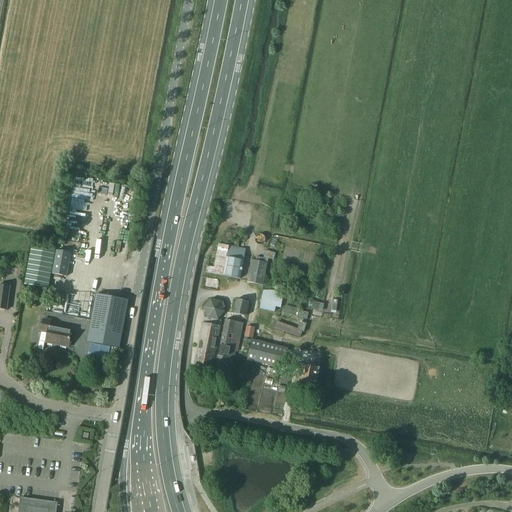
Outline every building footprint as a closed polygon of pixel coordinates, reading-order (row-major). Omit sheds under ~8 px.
[(219,244),(214,267),(207,266),(205,272),(240,279),(246,249),(219,244)] [(57,250),(52,274),(66,277),(71,253),(57,250)] [(266,250),(264,257),(274,260),(276,253),(266,250)] [(251,260),(247,282),(261,285),(266,258),(255,256),(254,260),(251,260)] [(0,308),(7,310),(10,287),(0,285),(0,308)] [(261,309),(276,311),(277,308),(282,308),(284,295),(264,291),(261,309)] [(88,342),(119,348),(128,300),(96,295),(88,342)] [(211,299),(203,308),(207,318),(218,320),(225,312),(224,308),(225,308),(223,302),(222,302),(221,301),(211,299)] [(236,299),(233,314),(246,316),(249,302),(236,299)] [(310,301),(309,308),(322,311),(323,304),(310,301)] [(296,315),(297,308),(285,306),(284,312),(296,315)] [(307,319),(308,313),(299,311),(297,317),(307,319)] [(204,318),(195,364),(212,367),(214,358),(216,359),(217,355),(215,354),(221,321),(204,318)] [(46,343),(68,347),(72,330),(50,326),(51,321),(44,319),(41,331),(48,332),(46,343)] [(217,355),(216,359),(217,359),(216,368),(225,370),(227,363),(233,365),(236,351),(238,351),(243,323),(225,320),(219,355),(217,355)] [(277,322),(274,328),(300,337),(302,331),(303,332),(306,324),(300,322),(297,329),(277,322)] [(245,337),(253,339),(255,328),(247,326),(245,337)] [(289,349),(252,340),(247,360),(284,369),(289,349)] [(304,366),(301,384),(314,386),(317,368),(304,366)] [(56,511),(58,503),(20,497),(18,511),(56,511)]
